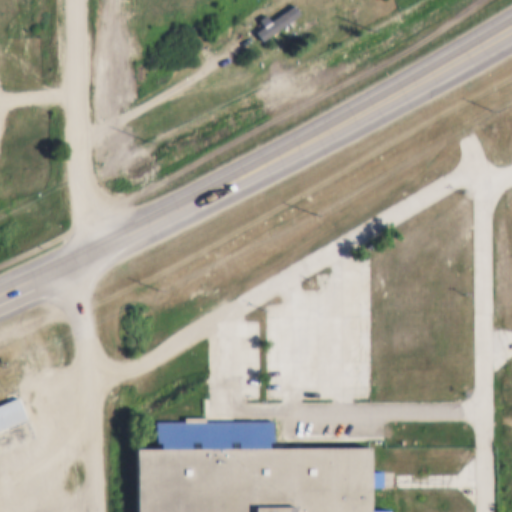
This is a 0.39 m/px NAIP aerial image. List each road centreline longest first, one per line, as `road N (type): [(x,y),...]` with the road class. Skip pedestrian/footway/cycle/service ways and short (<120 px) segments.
road 1 (primary): [(65,264),(511,23)]
road 2 (residential): [(111,240),(91,209),(75,0)]
